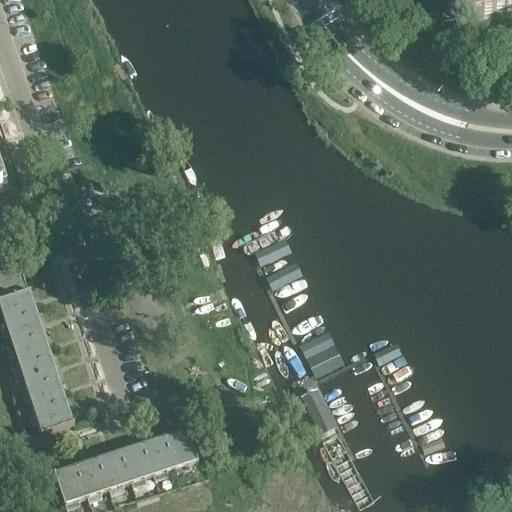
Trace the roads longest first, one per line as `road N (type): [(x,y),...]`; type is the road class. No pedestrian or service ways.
road 1 (tertiary): [(511,126),(475,126),(393,97),(366,80),(309,0)]
road 2 (residential): [(130,412),(53,201)]
road 3 (residential): [(53,201),(0,39)]
